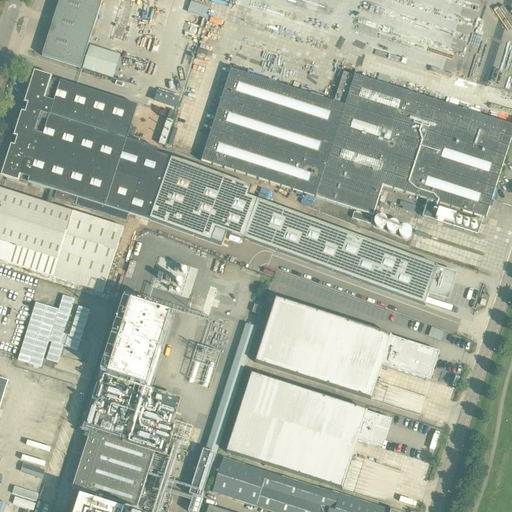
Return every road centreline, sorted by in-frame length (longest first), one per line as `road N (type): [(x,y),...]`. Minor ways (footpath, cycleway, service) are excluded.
road 1 (unknown): [(490,340),(234,240),(242,199),(263,191),(483,282)]
road 2 (unknown): [(231,35),(356,55),(462,95),(493,0)]
road 3 (unclassified): [(435,511),(511,272)]
